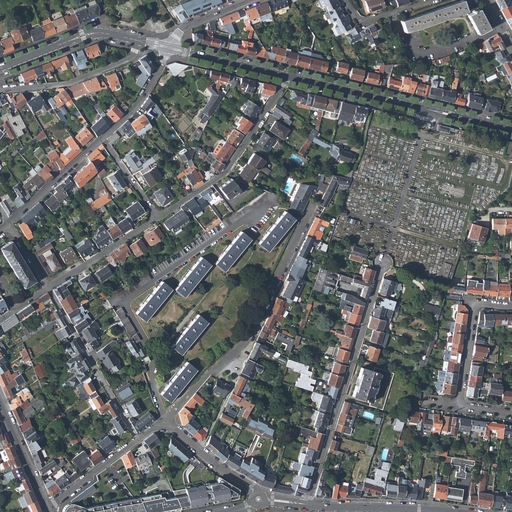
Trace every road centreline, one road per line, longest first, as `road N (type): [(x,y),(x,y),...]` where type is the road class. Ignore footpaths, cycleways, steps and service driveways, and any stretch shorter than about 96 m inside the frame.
road 1 (residential): [(306,504),(381,264)]
road 2 (residential): [(287,76),(511,129)]
road 3 (residential): [(287,76),(221,175),(158,217)]
road 4 (residential): [(137,439),(47,287)]
road 5 (residential): [(243,346),(313,202)]
road 6 (residential): [(140,41),(133,57),(69,83),(0,91)]
road 7 (residential): [(0,68),(82,36),(140,41)]
road 8 (tertiary): [(445,510),(306,504)]
road 9 (residential): [(511,305),(475,305),(458,404)]
road 10 (residential): [(158,217),(47,287)]
road 11 (residential): [(10,222),(101,138)]
road 12 (residential): [(169,48),(287,76)]
